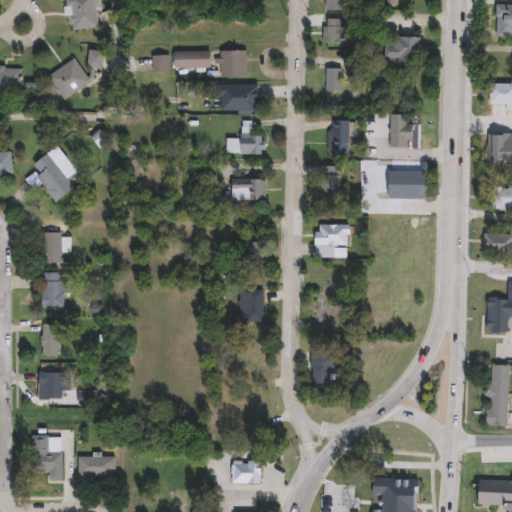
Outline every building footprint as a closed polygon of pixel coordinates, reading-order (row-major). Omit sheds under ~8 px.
[(94,0),(96,27),(69,29),(68,0),(94,0)] [(326,10),(326,0),(348,0),(348,10),(326,10)] [(511,37),(498,37),(498,5),(511,5),(511,37)] [(345,19),(345,43),(323,43),(323,19),(345,19)] [(383,37),(419,37),(419,61),(383,61),(383,37)] [(89,67),(88,51),(99,51),(100,67),(89,67)] [(210,67),(174,67),(174,51),(210,51),(210,67)] [(246,51),(246,77),(219,77),(219,51),(246,51)] [(152,55),(169,55),(169,71),(152,71),(152,55)] [(89,79),(62,98),(47,77),(73,58),(89,79)] [(0,103),(0,66),(19,66),(19,103),(0,103)] [(326,91),(326,68),(341,68),(341,91),(326,91)] [(511,109),(504,109),(504,102),(487,102),(487,92),(492,92),(492,81),(511,81),(511,109)] [(218,111),(218,84),(257,84),(257,111),(218,111)] [(390,147),(390,115),(408,115),(408,123),(412,123),(412,147),(390,147)] [(252,135),(265,135),(265,155),(241,155),(241,121),(252,121),(252,135)] [(348,157),(328,157),(328,121),(348,121),(348,157)] [(511,158),(482,157),(483,143),(487,143),(488,132),(511,132),(511,158)] [(30,167),(56,146),(76,171),(66,179),(73,188),(57,200),(30,167)] [(0,153),(11,152),(13,174),(0,175),(0,153)] [(425,198),(389,198),(389,171),(425,171),(425,198)] [(340,173),(340,199),(319,199),(319,173),(340,173)] [(265,180),(265,201),(231,201),(231,180),(265,180)] [(511,188),(511,212),(493,212),(493,188),(511,188)] [(348,246),(315,246),(315,224),(348,224),(348,246)] [(61,264),(43,264),(43,232),(60,232),(60,238),(70,238),(70,251),(61,251),(61,264)] [(486,255),(486,234),(511,234),(511,260),(511,255),(486,255)] [(265,242),(265,269),(240,269),(240,254),(248,254),(248,242),(265,242)] [(59,272),(59,281),(70,281),(70,294),(65,294),(65,306),(43,306),(43,272),(59,272)] [(489,333),(489,299),(511,299),(511,281),(511,316),(511,333),(489,333)] [(262,290),(262,316),(238,316),(238,290),(262,290)] [(314,326),(314,299),(330,299),(330,326),(314,326)] [(59,354),(42,354),(42,324),(59,324),(59,354)] [(311,383),(311,350),(336,350),(336,383),(311,383)] [(510,366),(509,427),(490,427),(491,366),(510,366)] [(62,372),(62,399),(43,399),(43,385),(38,385),(38,372),(62,372)] [(32,473),(32,437),(62,437),(62,473),(32,473)] [(114,478),(78,478),(78,457),(114,457),(114,478)] [(232,460),(260,460),(260,483),(232,483),(232,460)] [(478,476),(477,503),(506,504),(506,507),(509,507),(508,511),(511,511),(511,473),(510,478),(478,476)] [(368,511),(368,509),(380,509),(380,493),(370,492),(370,478),(415,479),(413,511),(368,511)] [(200,499),(200,511),(186,511),(186,499),(200,499)]
